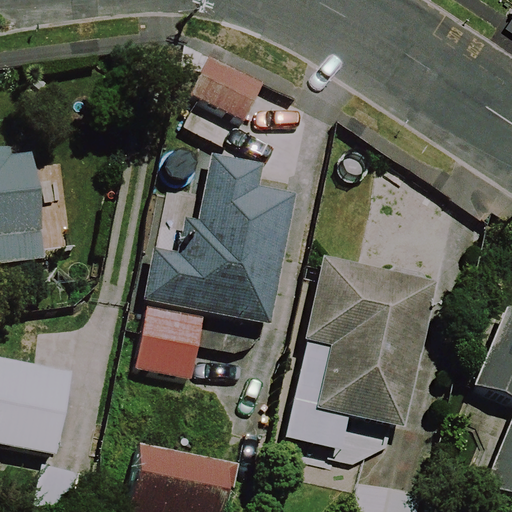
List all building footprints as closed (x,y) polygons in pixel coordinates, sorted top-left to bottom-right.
[(210,170),(290,185),(304,115),(211,67),(176,136),(213,155),(210,170)] [(0,274),(39,270),(26,161),(0,164),(0,274)] [(290,185),(210,170),(205,169),(185,269),(152,263),(129,377),(185,388),(198,323),(261,335),(290,185)] [(429,293),(318,270),(301,351),(329,356),(315,420),(399,438),(429,293)] [(511,327),(502,323),(467,394),(511,416),(511,430),(481,495),(511,509),(511,327)] [(66,386),(0,372),(0,456),(49,467),(66,386)] [(219,511),(227,474),(138,457),(126,511),(219,511)] [(80,511),(86,488),(38,476),(28,511),(80,511)] [(408,511),(410,505),(356,492),(350,511),(408,511)]
